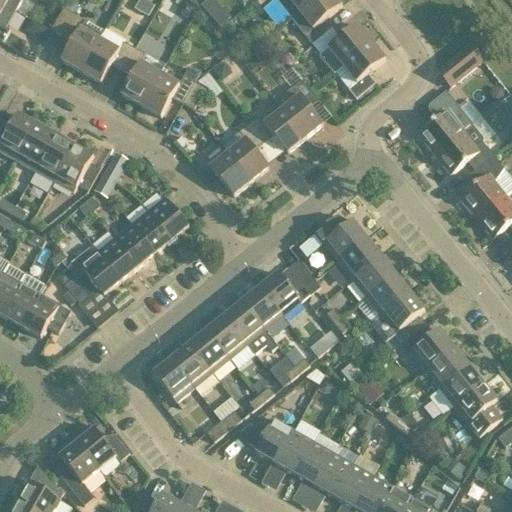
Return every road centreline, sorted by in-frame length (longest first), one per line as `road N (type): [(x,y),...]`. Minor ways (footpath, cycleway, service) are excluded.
road 1 (residential): [(247,257),(167,154),(0,58)]
road 2 (residential): [(291,511),(186,452),(152,422),(114,367)]
road 3 (residential): [(511,325),(379,159)]
road 4 (residential): [(374,0),(416,55),(415,84),(369,129),(379,159)]
road 5 (residential): [(247,257),(114,367)]
road 6 (residential): [(379,159),(247,257)]
